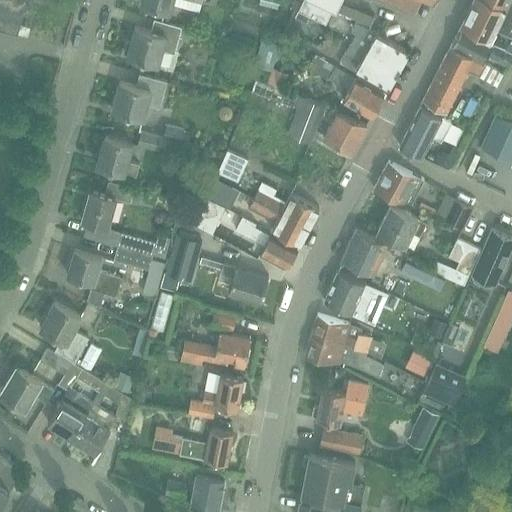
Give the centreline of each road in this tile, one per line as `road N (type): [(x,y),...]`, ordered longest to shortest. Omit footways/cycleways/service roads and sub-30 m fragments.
road 1 (tertiary): [(258,511),(315,266),(378,147)]
road 2 (residential): [(0,322),(18,289),(97,0)]
road 3 (tertiary): [(378,147),(453,0)]
road 4 (residential): [(511,209),(378,147)]
road 5 (residential): [(124,511),(0,441)]
